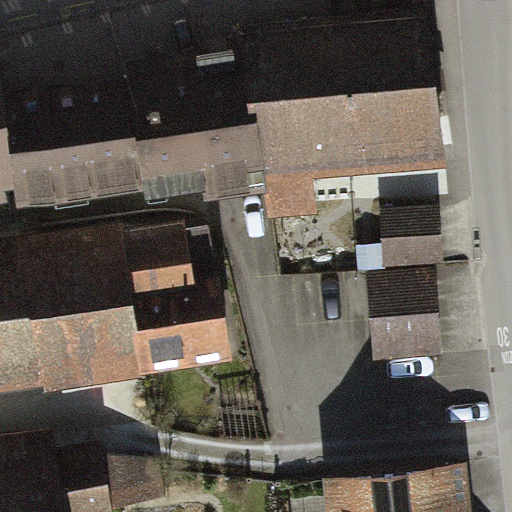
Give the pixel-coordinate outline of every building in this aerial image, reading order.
[(5,53),(0,54),(0,198),(24,195),(200,180),(446,162),(435,1),(248,14),(126,23),(124,45),(5,53)] [(435,187),(378,191),(384,271),(368,276),(374,365),(447,360),(435,187)] [(187,213),(0,234),(0,387),(50,382),(232,352),(216,266),(195,269),(187,213)] [(0,511),(148,511),(141,461),(91,469),(86,442),(48,448),(45,426),(0,432),(0,511)] [(479,511),(474,464),(329,480),(332,511),(479,511)]
